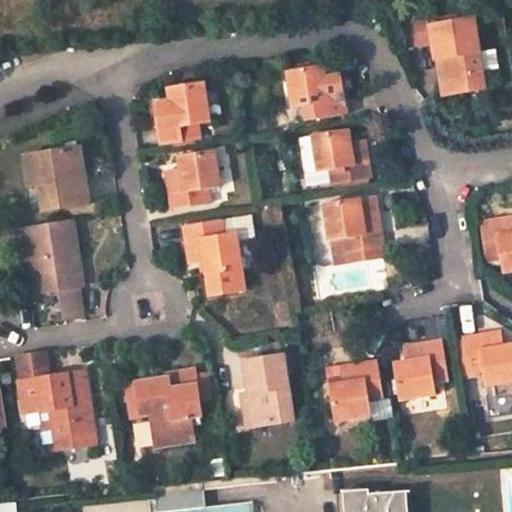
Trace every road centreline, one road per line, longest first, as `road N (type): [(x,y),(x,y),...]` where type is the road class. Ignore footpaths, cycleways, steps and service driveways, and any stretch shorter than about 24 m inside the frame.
road 1 (residential): [(437,170),(376,50),(350,33),(113,62)]
road 2 (residential): [(0,344),(147,310),(113,62)]
road 3 (residential): [(389,309),(459,284),(437,170)]
